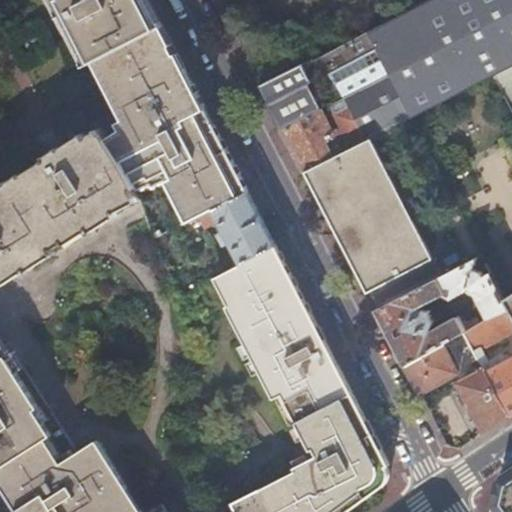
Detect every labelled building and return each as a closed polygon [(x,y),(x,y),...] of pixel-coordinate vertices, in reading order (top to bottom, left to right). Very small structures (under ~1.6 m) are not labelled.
[(58,0),(92,64),(95,63),(155,32),(157,31),(141,0),(58,0)] [(284,129),(306,171),(411,118),(492,77),(492,76),(511,65),(511,0),(430,0),(369,31),(390,74),(345,98),(326,107),(313,114),(284,129)] [(262,85),(270,102),(299,88),(317,78),(319,83),(334,75),(345,98),(390,74),(369,31),(289,72),(262,85)] [(248,194),(177,55),(170,59),(155,32),(95,63),(96,65),(102,63),(134,124),(120,132),(124,139),(113,148),(135,185),(147,178),(149,182),(168,171),(194,220),(198,218),(212,211),(248,194)] [(249,60),(262,85),(289,72),(276,47),(249,60)] [(511,65),(492,76),(492,77),(507,105),(511,102),(511,65)] [(271,103),(284,129),(313,114),(299,88),(270,102),(271,103)] [(423,235),(442,274),(475,257),(481,254),(411,118),(306,171),(357,269),(423,235)] [(135,185),(113,148),(106,136),(82,151),(80,148),(53,165),(47,158),(23,173),(21,170),(0,183),(0,275),(2,277),(51,244),(55,249),(67,241),(65,238),(89,223),(93,228),(119,210),(115,203),(134,192),(133,191),(137,188),(135,185)] [(276,244),(249,193),(248,194),(212,211),(198,218),(204,231),(219,224),(223,231),(218,234),(224,245),(229,243),(240,264),(274,245),(276,244)] [(388,467),(274,245),(240,264),(222,274),(237,302),(228,307),(275,398),(284,393),(312,448),(316,447),(319,454),(295,466),(297,470),(215,511),(346,511),(378,489),(382,486),(385,483),(387,479),(388,476),(388,472),(386,468),(388,467)] [(442,344),(446,342),(464,332),(466,331),(459,319),(430,334),(434,323),(427,312),(416,310),(444,297),(450,299),(468,290),(469,293),(476,295),(489,319),(509,307),(504,298),(490,272),(482,276),(480,271),(470,267),(475,257),(442,274),(377,308),(406,364),(442,344)] [(466,331),(464,332),(475,352),(511,331),(511,310),(510,307),(509,307),(489,319),(466,331)] [(464,332),(446,342),(462,369),(479,360),(475,352),(464,332)] [(11,352),(0,334),(0,479),(1,481),(15,503),(20,511),(143,511),(144,511),(98,439),(79,452),(14,350),(11,352)] [(458,372),(442,344),(406,364),(421,393),(458,372)] [(488,366),(484,368),(509,416),(511,413),(511,359),(491,371),(488,366)] [(509,416),(484,368),(457,383),(484,433),(509,416)] [(511,511),(511,473),(500,482),(496,503),(494,511),(511,511)] [(167,511),(162,502),(144,511),(143,511),(167,511)]
